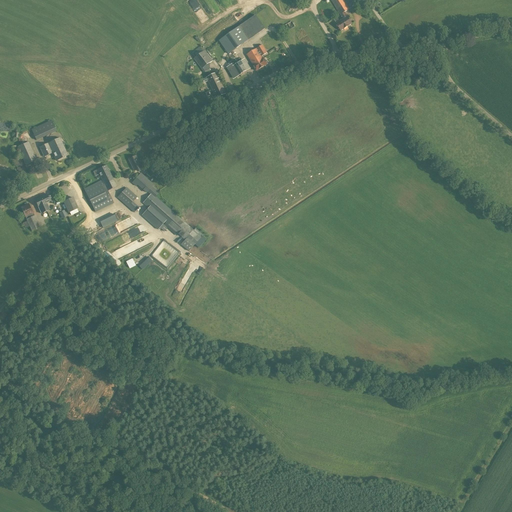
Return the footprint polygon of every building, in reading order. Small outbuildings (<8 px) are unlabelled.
[(358,0),(330,0),(343,19),(339,21),(338,18),(334,21),(341,31),(352,24),(347,16),(345,12),(349,9),(351,11),(362,4),(358,0)] [(265,29),(255,15),(219,41),(228,55),(265,29)] [(292,21),(285,25),(289,30),(295,26),(292,21)] [(202,37),(199,39),(197,37),(194,39),(201,46),(206,41),(202,37)] [(253,65),(253,66),(256,71),(267,64),(263,58),(262,56),(267,53),(262,45),(247,55),(253,65)] [(191,61),(197,69),(200,67),(202,69),(203,71),(205,69),(204,68),(213,61),(205,51),(204,51),(201,48),(196,53),(198,56),(191,61)] [(240,75),(246,71),(241,62),(235,66),(234,66),(240,74),(240,75)] [(234,66),(235,66),(233,64),(227,67),(233,78),(240,74),(234,66)] [(205,83),(208,82),(210,86),(212,90),(221,86),(221,87),(223,86),(221,81),(217,73),(207,78),(203,80),(205,83)] [(227,93),(223,86),(221,87),(221,86),(212,90),(216,98),(227,93)] [(31,130),(36,140),(57,131),(52,120),(31,130)] [(60,138),(39,147),(44,157),(52,153),(56,161),(68,156),(60,138)] [(37,160),(29,142),(17,147),(25,166),(37,160)] [(21,164),(19,164),(15,156),(11,158),(20,175),(25,172),(21,164)] [(136,156),(128,159),(134,171),(141,167),(136,156)] [(84,189),(95,213),(114,203),(108,191),(116,187),(106,165),(97,170),(102,180),(84,189)] [(147,192),(150,195),(143,203),(149,208),(142,216),(158,230),(165,223),(185,240),(186,239),(194,245),(203,235),(195,228),(193,230),(155,197),(159,193),(153,187),(155,186),(154,186),(154,185),(148,179),(150,177),(146,174),(144,176),(140,173),(132,183),(136,187),(137,185),(147,193),(147,192)] [(117,198),(134,213),(139,207),(133,202),(137,197),(126,188),(117,198)] [(48,194),(41,197),(43,202),(41,203),(44,208),(45,208),(47,211),(50,210),(47,203),(51,201),(48,194)] [(43,202),(41,197),(35,200),(41,214),(47,211),(45,208),(44,208),(41,203),(43,202)] [(63,202),(68,213),(78,209),(73,198),(63,202)] [(20,207),(27,221),(22,223),(25,229),(29,227),(31,231),(39,227),(28,204),(20,207)] [(67,217),(64,210),(59,212),(62,219),(67,217)] [(99,221),(103,228),(117,221),(114,214),(99,221)] [(142,270),(152,260),(148,257),(139,266),(142,270)]
